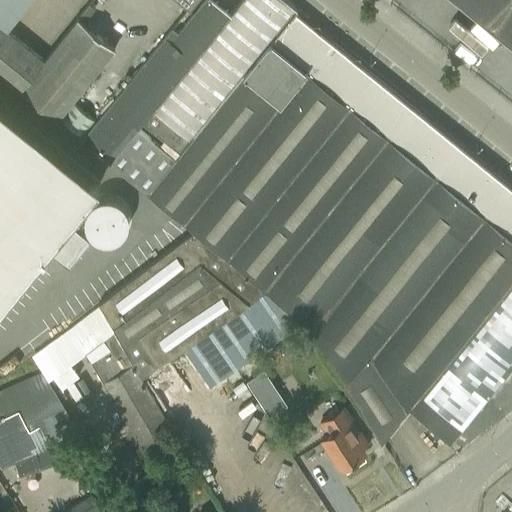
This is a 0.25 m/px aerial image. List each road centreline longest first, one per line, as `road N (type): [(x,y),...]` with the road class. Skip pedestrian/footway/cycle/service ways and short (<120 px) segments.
road 1 (unclassified): [(511,148),(332,0)]
road 2 (unclassified): [(416,511),(511,438)]
